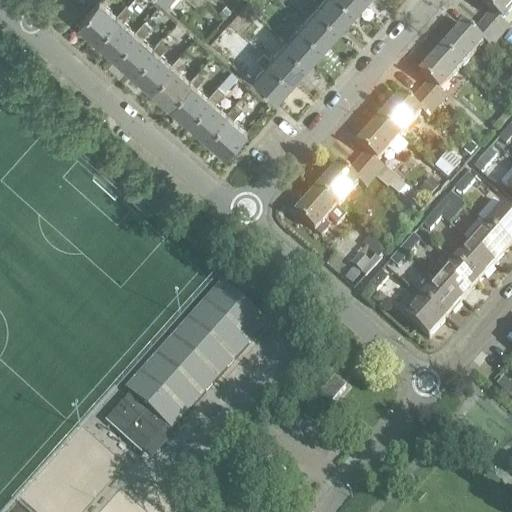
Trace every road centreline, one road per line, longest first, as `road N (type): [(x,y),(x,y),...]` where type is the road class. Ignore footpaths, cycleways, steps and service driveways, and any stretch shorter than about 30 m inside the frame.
road 1 (residential): [(239,215),(435,0)]
road 2 (residential): [(239,215),(27,25)]
road 3 (residential): [(430,388),(239,215)]
road 4 (residential): [(327,511),(430,388)]
road 5 (residential): [(430,388),(511,300)]
